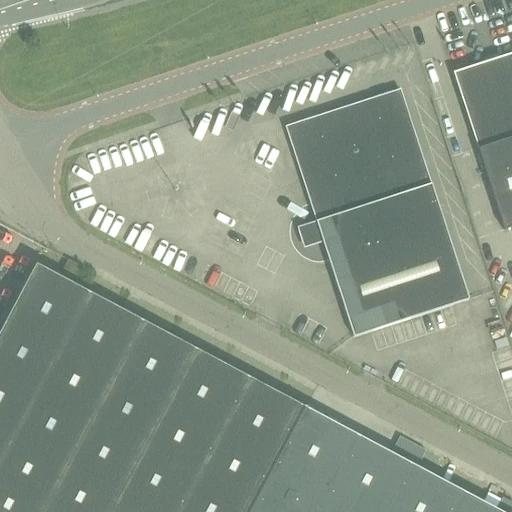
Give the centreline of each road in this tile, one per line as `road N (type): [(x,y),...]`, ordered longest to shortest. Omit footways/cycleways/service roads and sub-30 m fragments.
road 1 (unclassified): [(511,469),(31,217),(0,150)]
road 2 (unclassified): [(0,146),(433,0)]
